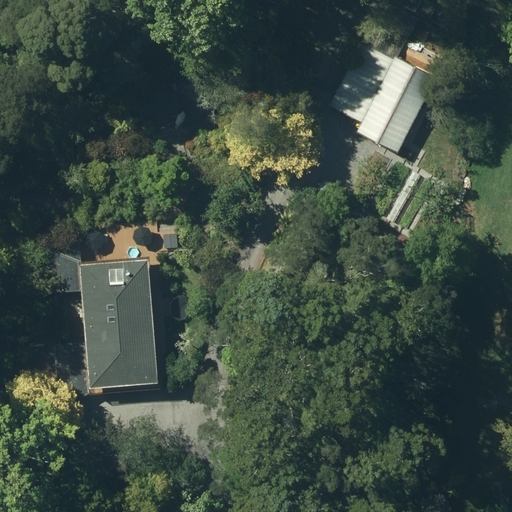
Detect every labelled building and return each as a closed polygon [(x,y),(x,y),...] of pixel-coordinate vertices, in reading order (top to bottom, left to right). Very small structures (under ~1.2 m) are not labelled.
[(409,41),(421,16),(393,2),(380,27),(409,41)] [(360,132),(401,152),(440,75),(401,55),(405,47),(373,31),(368,41),(365,39),(332,104),(365,121),(360,132)] [(153,258),(83,263),(95,386),(162,381),(153,258)] [(27,358),(25,311),(3,312),(5,359),(27,358)] [(82,340),(37,339),(35,402),(80,403),(82,340)]
